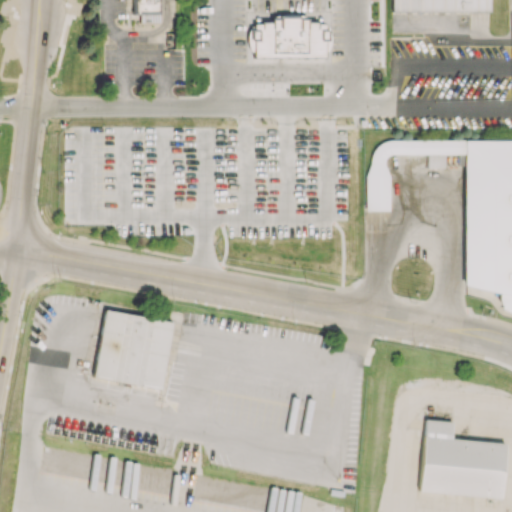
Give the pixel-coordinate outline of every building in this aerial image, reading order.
[(391,0),(391,11),(488,12),(487,0),(391,0)] [(324,56),(324,23),(305,23),(305,14),(270,15),(270,23),(249,24),(250,58),(324,56)] [(511,139),(511,294),(464,294),(464,139),(511,139)] [(92,377),(159,389),(170,321),(103,309),(92,377)] [(417,491),(499,498),(503,443),(449,438),(451,421),(424,419),(417,491)]
